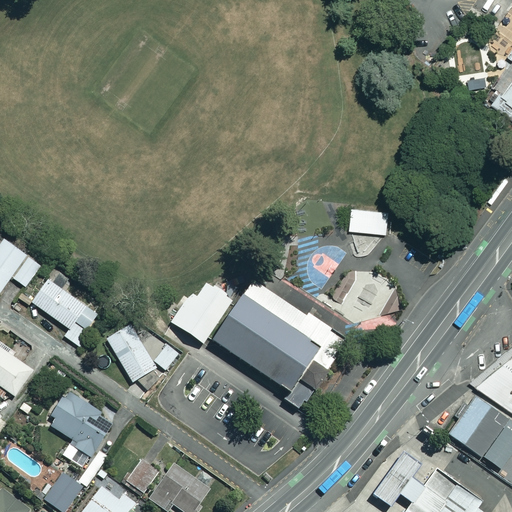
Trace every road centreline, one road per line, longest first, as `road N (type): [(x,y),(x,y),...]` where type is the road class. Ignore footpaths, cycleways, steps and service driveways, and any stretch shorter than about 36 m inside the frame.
road 1 (secondary): [(511,234),(346,453),(284,511)]
road 2 (residential): [(284,511),(0,314)]
